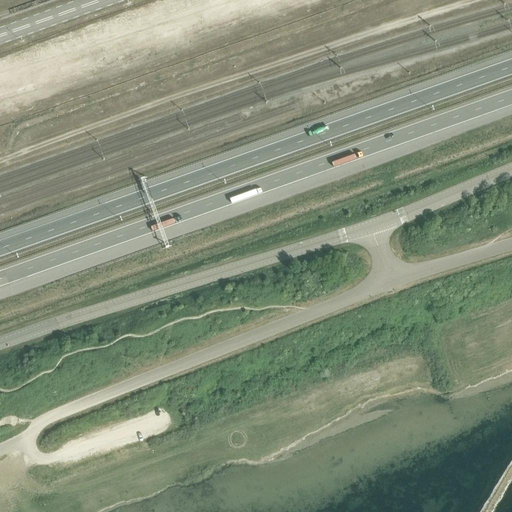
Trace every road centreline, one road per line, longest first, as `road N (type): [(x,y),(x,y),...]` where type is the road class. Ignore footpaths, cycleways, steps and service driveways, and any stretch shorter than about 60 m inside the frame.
road 1 (trunk): [(511,67),(0,248)]
road 2 (trunk): [(0,278),(511,97)]
road 3 (unclassified): [(0,344),(372,226),(511,169)]
